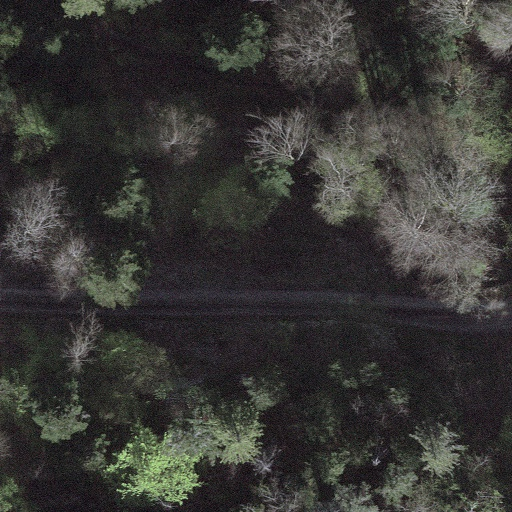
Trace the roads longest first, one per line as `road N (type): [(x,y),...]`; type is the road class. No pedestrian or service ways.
road 1 (track): [(511,310),(464,316),(0,299)]
road 2 (trunk): [(425,511),(511,248)]
